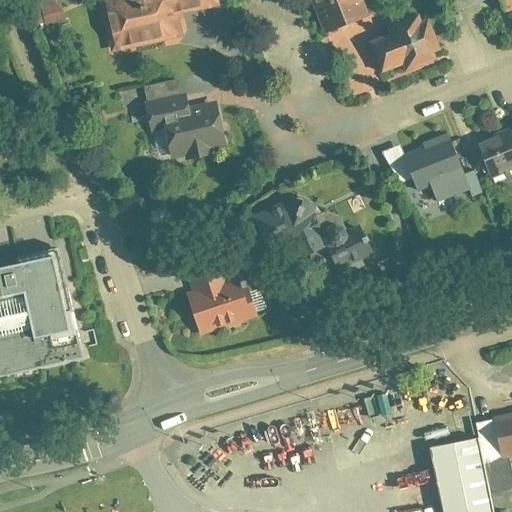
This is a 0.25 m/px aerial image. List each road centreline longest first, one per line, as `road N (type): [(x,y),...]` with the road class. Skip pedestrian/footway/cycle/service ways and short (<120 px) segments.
road 1 (tertiary): [(167,416),(511,311)]
road 2 (residential): [(93,201),(167,416)]
road 3 (residential): [(511,66),(359,124),(297,126)]
road 4 (residential): [(15,0),(44,92),(93,201)]
road 5 (tertiary): [(0,469),(136,426)]
